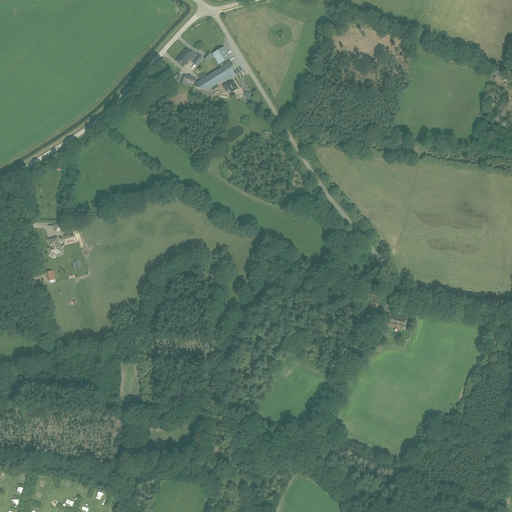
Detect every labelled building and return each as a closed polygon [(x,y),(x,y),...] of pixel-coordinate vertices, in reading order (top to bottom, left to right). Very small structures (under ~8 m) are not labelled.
[(231,79),(235,77),(228,64),(231,62),(229,59),(230,58),(223,47),(212,54),(221,68),(196,83),(195,87),(207,90),(229,77),(231,79)] [(198,54),(196,55),(191,51),(190,53),(187,50),(186,50),(185,50),(183,53),(184,53),(183,54),(182,53),(175,61),(182,67),(188,59),(191,62),(196,66),(203,58),(198,54)] [(180,78),(176,75),(172,79),(176,83),(180,78)] [(194,86),(196,79),(184,76),(182,83),(194,86)] [(237,89),(233,82),(228,85),(227,83),(223,86),(226,91),(230,89),(232,92),(237,89)] [(70,237),(70,235),(64,236),(66,244),(75,241),(74,236),(70,237)] [(56,255),(56,254),(55,254),(60,252),(59,248),(60,248),(57,238),(50,240),(51,245),(52,248),(48,249),(50,255),(51,255),(51,256),(52,257),(53,257),(54,257),(55,257),(55,256),(56,256),(56,255)] [(48,281),(56,279),(53,270),(46,272),(48,281)] [(379,307),(380,294),(369,293),(368,306),(379,307)] [(404,330),(407,318),(389,313),(386,325),(404,330)]
